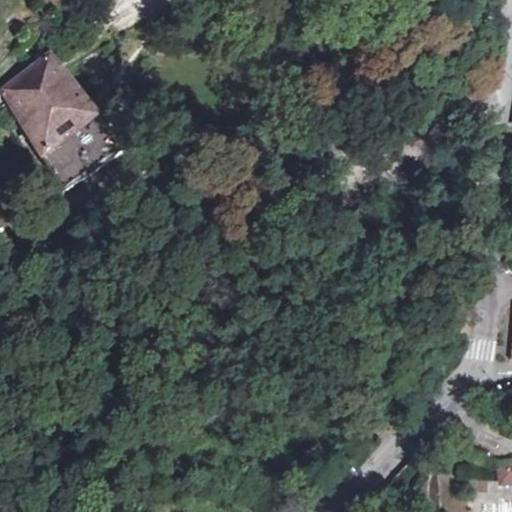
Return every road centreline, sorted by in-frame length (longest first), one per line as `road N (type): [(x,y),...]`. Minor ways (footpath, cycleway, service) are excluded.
road 1 (residential): [(504,96),(327,160),(121,212),(62,239),(0,294)]
road 2 (unclassified): [(504,96),(489,346),(466,388),(375,467),(349,511)]
